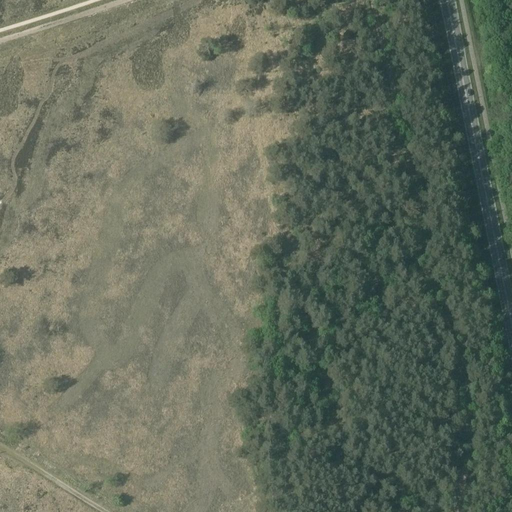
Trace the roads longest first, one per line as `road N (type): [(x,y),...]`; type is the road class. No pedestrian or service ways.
road 1 (unknown): [(457,511),(467,458),(463,369),(420,279),(414,196),(372,0)]
road 2 (primary): [(511,325),(452,27)]
road 3 (unknown): [(0,40),(124,0)]
road 4 (track): [(0,449),(104,511)]
